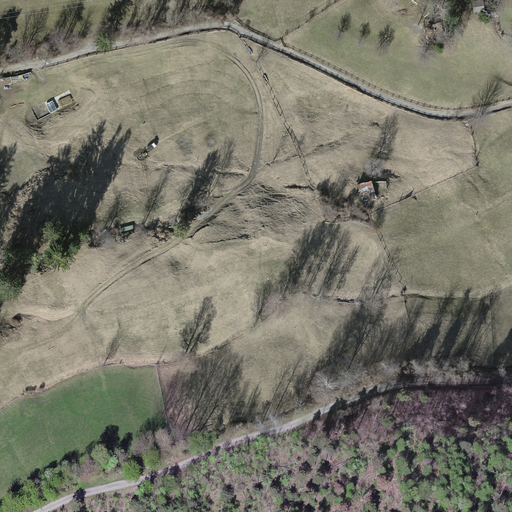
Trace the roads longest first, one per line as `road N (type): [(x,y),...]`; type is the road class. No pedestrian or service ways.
road 1 (track): [(0,72),(226,25),(427,115),(511,109)]
road 2 (track): [(511,380),(379,386),(150,478),(65,497),(38,511)]
